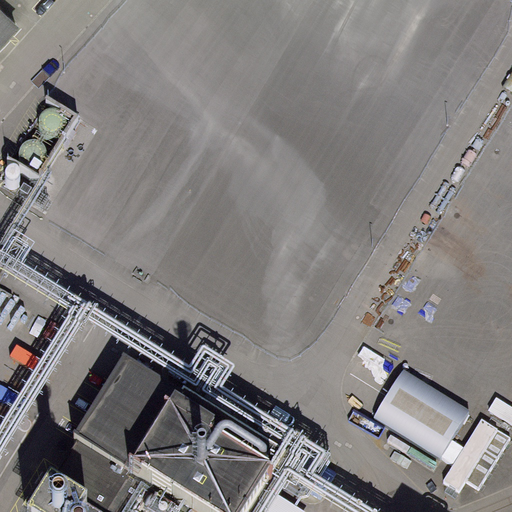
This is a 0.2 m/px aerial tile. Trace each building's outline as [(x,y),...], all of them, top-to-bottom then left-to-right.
[(0,45),(19,24),(0,7),(0,45)] [(511,138),(486,179),(511,195),(511,138)] [(336,290),(130,167),(70,267),(276,389),(336,290)] [(471,388),(394,339),(351,405),(394,432),(402,420),(436,442),(471,388)] [(128,511),(95,511),(51,486),(35,511),(262,511),(294,456),(126,360),(75,448),(143,486),(128,511)] [(479,492),(509,442),(478,424),(439,488),(457,498),(466,484),(479,492)]
